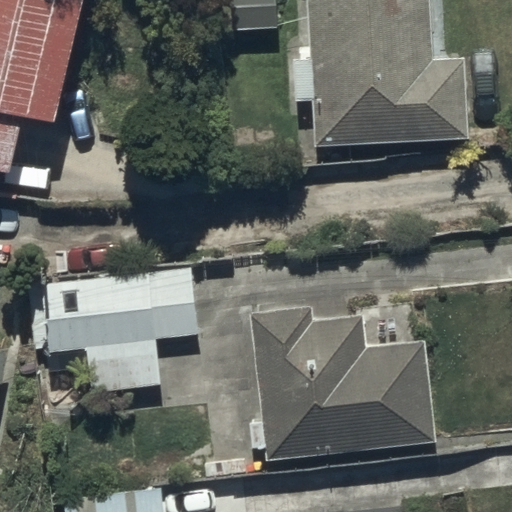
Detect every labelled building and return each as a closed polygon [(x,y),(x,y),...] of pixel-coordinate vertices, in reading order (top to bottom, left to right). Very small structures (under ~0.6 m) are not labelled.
[(91,0),(0,0),(0,172),(17,176),(30,120),(62,127),(91,0)] [(230,0),(232,31),(279,29),(278,0),(230,0)] [(436,62),(433,0),(310,0),(313,62),(298,63),(300,102),(316,101),(319,149),(472,142),(469,61),(436,62)] [(160,341),(202,336),(194,269),(45,285),(46,295),(32,297),(37,350),(52,348),(53,359),(89,355),(93,394),(164,387),(160,341)] [(269,464),(440,445),(429,342),(371,348),(367,317),(318,322),(316,308),(253,315),(269,464)] [(0,409),(10,356),(0,353),(0,409)] [(68,511),(167,511),(165,490),(67,502),(68,511)] [(234,511),(449,511),(447,494),(330,508),(328,490),(233,501),(234,511)]
